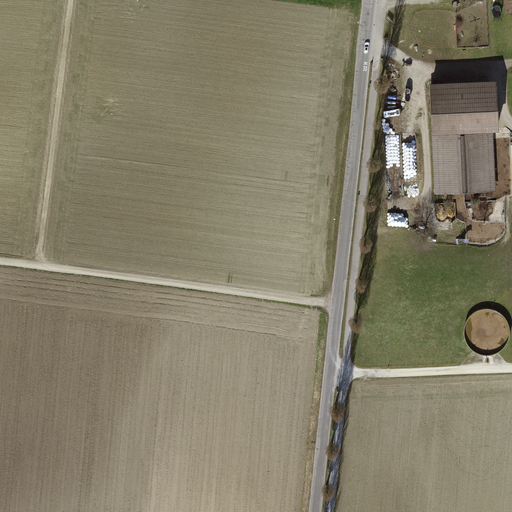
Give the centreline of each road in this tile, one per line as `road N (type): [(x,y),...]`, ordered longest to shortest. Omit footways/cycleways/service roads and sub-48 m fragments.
road 1 (tertiary): [(315,511),(370,0)]
road 2 (track): [(38,265),(337,304)]
road 3 (track): [(69,0),(38,265)]
road 4 (track): [(330,371),(511,368)]
